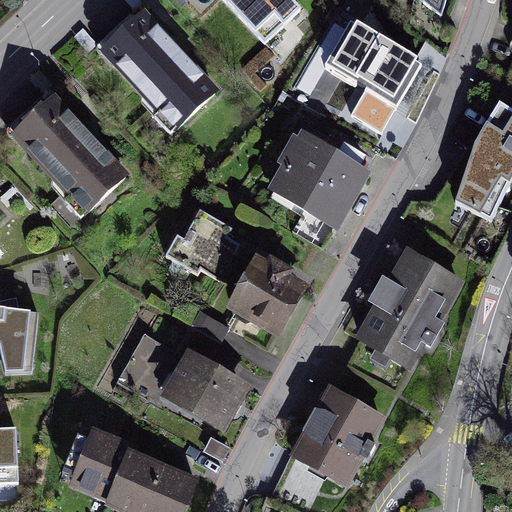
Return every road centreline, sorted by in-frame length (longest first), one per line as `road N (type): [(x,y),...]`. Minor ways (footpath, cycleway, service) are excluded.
road 1 (residential): [(224,511),(244,460),(468,44),(483,0)]
road 2 (residential): [(470,425),(489,331),(511,269)]
